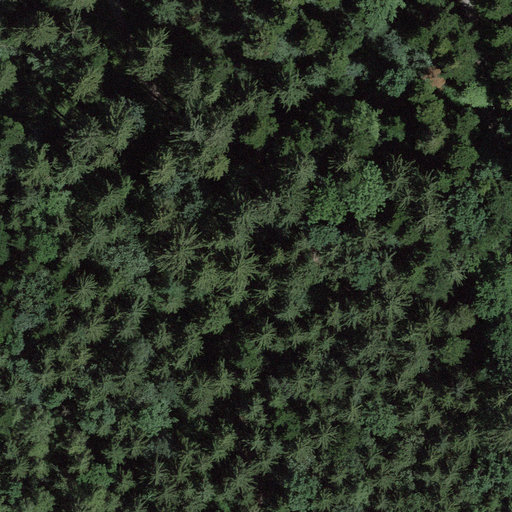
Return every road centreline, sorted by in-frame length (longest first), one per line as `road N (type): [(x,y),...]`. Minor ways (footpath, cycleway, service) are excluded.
road 1 (track): [(285,511),(260,426),(238,223),(221,165),(133,0)]
road 2 (track): [(511,275),(399,0)]
